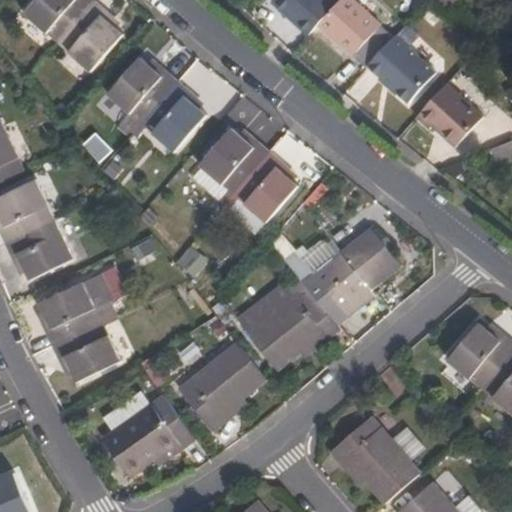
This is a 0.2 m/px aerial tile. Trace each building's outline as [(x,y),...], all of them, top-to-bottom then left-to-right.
[(38,0),(26,14),(58,41),(94,0),(38,0)] [(123,32),(117,27),(103,14),(107,10),(95,0),(94,0),(58,41),(92,70),(123,32)] [(273,0),(272,2),(289,17),(292,13),(300,20),(297,24),(308,34),(318,24),(336,4),(331,0),(273,0)] [(381,25),(354,0),(340,0),(336,4),(318,24),(353,56),(381,25)] [(445,0),(443,3),(449,9),(456,0),(445,0)] [(103,14),(117,27),(122,23),(107,10),(103,14)] [(292,13),(289,17),(297,24),(300,20),(292,13)] [(394,37),(381,25),(353,56),(366,67),(368,65),(394,37)] [(433,71),(395,36),(394,37),(368,65),(407,100),(433,71)] [(163,75),(149,63),(142,57),(110,95),(134,116),(123,128),(132,135),(179,80),(167,70),(163,75)] [(167,70),(153,58),(149,63),(163,75),(167,70)] [(181,75),(188,86),(208,74),(201,63),(181,75)] [(201,108),(187,95),(190,91),(179,80),(132,135),(136,139),(146,126),(175,151),(208,115),(201,108)] [(484,116),(448,84),(417,117),(430,128),(433,124),(457,146),(484,116)] [(205,104),(190,91),(187,95),(201,108),(205,104)] [(0,182),(26,169),(0,116),(0,182)] [(201,166),(234,194),(270,151),(260,142),(256,147),(240,134),(233,128),(201,166)] [(244,129),(240,134),(256,147),(260,142),(244,129)] [(86,145),(102,163),(116,151),(99,133),(86,145)] [(511,141),(494,149),(501,164),(511,159),(511,141)] [(300,186),(293,180),(278,167),(283,162),(270,151),(234,194),(267,223),(300,186)] [(278,167),(293,180),(297,174),(283,162),(278,167)] [(0,197),(0,213),(6,226),(0,229),(7,243),(57,219),(38,179),(0,197)] [(7,243),(13,256),(19,253),(27,271),(31,279),(75,258),(57,219),(7,243)] [(403,266),(372,227),(333,258),(313,273),(348,318),(360,308),(355,303),(380,284),(403,266)] [(139,261),(160,250),(153,236),(132,248),(139,261)] [(333,258),(321,243),(292,266),(299,276),(303,281),(313,273),(333,258)] [(194,245),(177,264),(195,279),(212,261),(194,245)] [(19,253),(13,256),(21,274),(27,271),(19,253)] [(113,295),(103,273),(41,303),(44,311),(53,328),(46,331),(53,345),(103,321),(95,303),(113,295)] [(303,281),(299,276),(289,285),(285,280),(237,317),(249,333),(296,295),(306,308),(318,299),(303,281)] [(384,290),(380,284),(355,303),(360,308),(384,290)] [(342,329),(318,299),(306,308),(296,295),(249,333),(281,372),(303,353),(326,334),(330,339),(342,329)] [(38,314),(46,331),(53,328),(44,311),(38,314)] [(53,345),(60,359),(67,356),(74,373),(78,381),(122,361),(103,321),(53,345)] [(450,359),(483,387),(511,353),(511,337),(508,334),(504,340),(489,327),(482,321),(450,359)] [(493,322),(489,327),(504,340),(508,334),(493,322)] [(330,339),(326,334),(303,353),(307,358),(330,339)] [(222,418),(246,399),(268,380),(238,342),(181,388),(215,432),(226,423),(222,418)] [(511,353),(483,387),(511,410),(511,353)] [(67,356),(60,359),(68,377),(74,373),(67,356)] [(153,404),(145,392),(106,419),(114,431),(153,404)] [(250,404),(246,399),(222,418),(226,423),(250,404)] [(196,441),(173,408),(162,416),(153,404),(114,431),(105,438),(133,478),(156,462),(182,444),(185,449),(196,441)] [(348,460),(366,480),(387,505),(425,472),(413,458),(395,438),(374,414),(332,452),(343,464),(348,460)] [(408,426),(395,438),(413,458),(426,446),(408,426)] [(185,449),(182,444),(156,462),(160,467),(185,449)] [(348,460),(343,464),(361,485),(366,480),(348,460)] [(400,511),(463,511),(458,505),(436,480),(400,511)] [(0,511),(35,511),(24,487),(0,496),(0,511)] [(485,511),(470,494),(458,505),(463,511),(485,511)] [(270,511),(259,498),(243,511),(270,511)]
